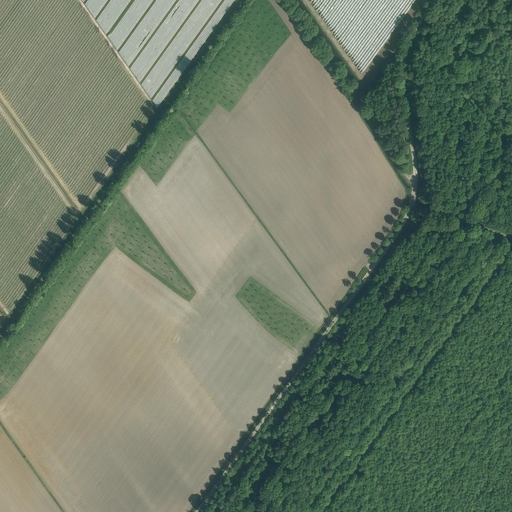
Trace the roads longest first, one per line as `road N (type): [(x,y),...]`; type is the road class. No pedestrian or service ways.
road 1 (unclassified): [(197,511),(408,218),(416,163),(406,67),(417,31),(439,0)]
road 2 (track): [(155,107),(80,0)]
